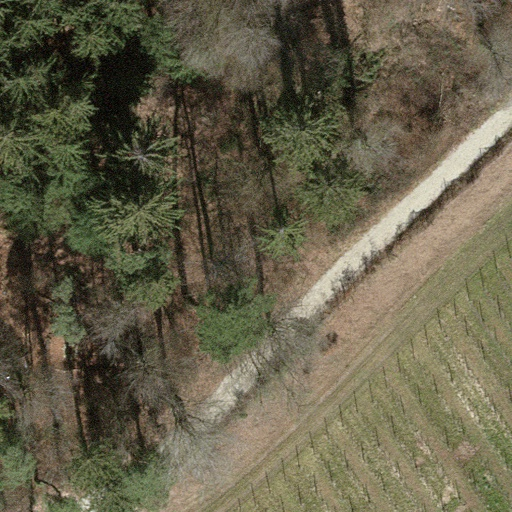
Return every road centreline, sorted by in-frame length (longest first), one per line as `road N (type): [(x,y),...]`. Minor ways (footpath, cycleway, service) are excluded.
road 1 (track): [(511,113),(366,246),(196,419),(60,511)]
road 2 (track): [(511,218),(227,500),(205,511)]
